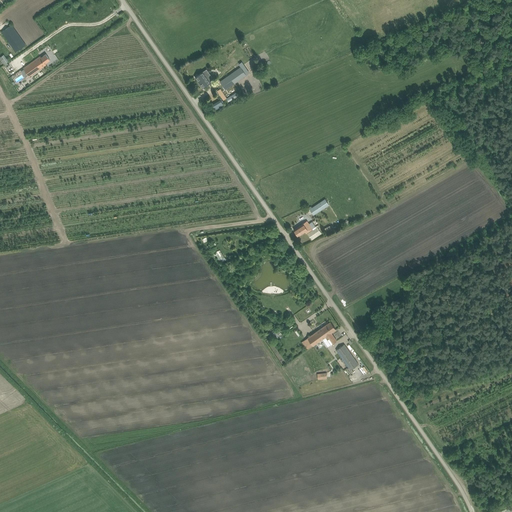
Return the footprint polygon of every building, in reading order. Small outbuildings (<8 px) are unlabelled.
[(0,0),(0,8),(11,0),(0,0)] [(2,32),(16,52),(26,45),(12,25),(2,32)] [(5,53),(0,55),(0,57),(4,66),(9,63),(5,53)] [(29,76),(42,67),(46,64),(46,63),(50,59),(46,54),(41,57),(41,56),(23,67),(29,76)] [(226,89),(228,88),(231,91),(235,88),(233,84),(246,75),(241,67),(235,60),(231,63),(236,70),(220,81),(226,89)] [(211,82),(203,71),(197,76),(201,82),(200,83),(203,87),(211,82)] [(223,100),(227,98),(221,88),(217,90),(223,100)] [(228,93),(225,95),(229,100),(238,95),(236,92),(229,96),(228,93)] [(310,209),(314,215),(329,205),(325,199),(310,209)] [(306,233),(310,230),(313,229),(307,220),(298,227),(294,229),(298,236),(305,231),(306,233)] [(307,233),(312,240),(322,233),(317,227),(307,233)] [(304,341),(302,342),(307,349),(307,350),(309,348),(312,346),(314,345),(320,341),(317,336),(325,330),(326,332),(328,331),(328,332),(329,331),(330,331),(331,333),(331,332),(336,329),(331,322),(327,324),(318,331),(306,339),(304,340),(304,341)] [(325,330),(317,336),(320,341),(326,336),(331,344),(333,343),(337,340),(332,334),(331,332),(331,333),(330,331),(329,331),(328,332),(328,331),(326,332),(325,330)] [(351,370),(355,367),(359,364),(344,344),(336,350),(351,370)]
